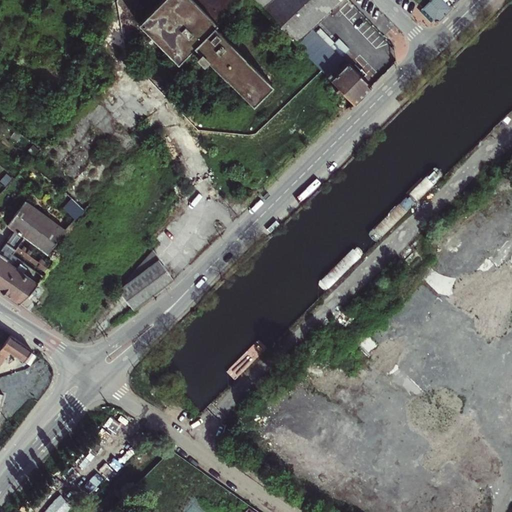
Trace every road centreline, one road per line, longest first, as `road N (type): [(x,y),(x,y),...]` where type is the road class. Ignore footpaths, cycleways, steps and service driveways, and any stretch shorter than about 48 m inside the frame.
road 1 (tertiary): [(430,47),(94,376)]
road 2 (residential): [(94,376),(288,511)]
road 3 (tertiary): [(94,376),(0,475)]
